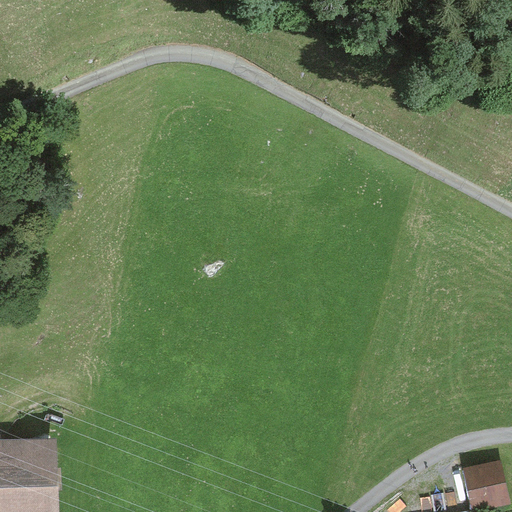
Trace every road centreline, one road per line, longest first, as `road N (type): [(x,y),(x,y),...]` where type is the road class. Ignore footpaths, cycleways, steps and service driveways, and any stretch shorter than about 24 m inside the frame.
road 1 (unclassified): [(0,110),(156,49),(200,47),(249,62),(511,200)]
road 2 (unclassified): [(511,428),(436,448),(345,511)]
